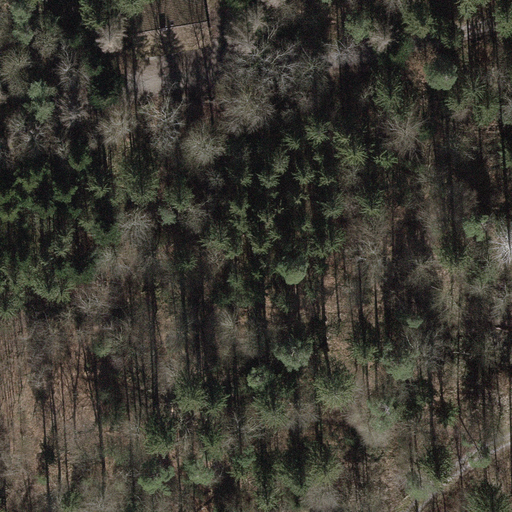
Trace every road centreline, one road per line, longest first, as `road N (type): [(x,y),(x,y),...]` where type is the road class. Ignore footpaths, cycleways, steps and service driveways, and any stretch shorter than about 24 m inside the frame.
road 1 (track): [(0,153),(54,112),(210,84),(491,0)]
road 2 (track): [(10,511),(210,84)]
road 3 (track): [(511,431),(453,462),(405,511)]
